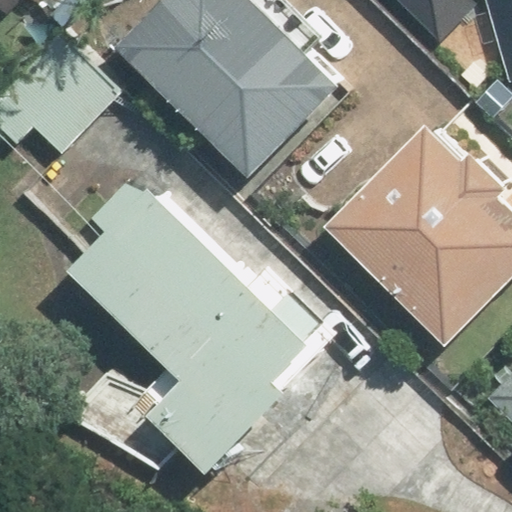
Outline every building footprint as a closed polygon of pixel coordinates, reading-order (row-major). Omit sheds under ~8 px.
[(350,82),(267,0),(175,0),(135,40),(263,168),(350,82)] [(399,0),(449,46),(490,2),(486,0),(399,0)] [(83,37),(23,97),(69,144),(130,87),(83,37)] [(511,286),(511,176),(448,113),(341,220),(460,338),(511,286)] [(332,339),(158,175),(74,263),(186,369),(149,408),(212,466),(332,339)] [(511,366),(480,400),(511,430),(511,366)]
